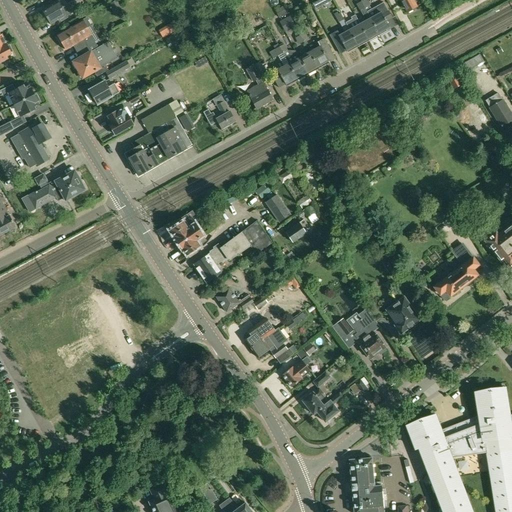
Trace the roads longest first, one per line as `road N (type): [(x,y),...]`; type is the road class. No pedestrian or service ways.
road 1 (residential): [(123,203),(434,24)]
road 2 (tertiary): [(511,315),(298,477)]
road 3 (tertiary): [(202,324),(136,370),(89,427),(0,477)]
road 4 (secondary): [(298,477),(263,408),(202,324)]
road 5 (secondary): [(121,199),(38,59)]
road 6 (secondary): [(202,324),(123,203)]
road 7 (residential): [(0,263),(121,199)]
